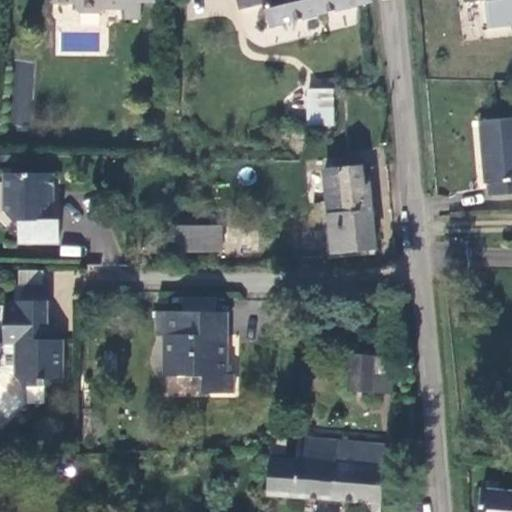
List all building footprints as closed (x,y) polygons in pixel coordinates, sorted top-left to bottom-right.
[(155,1),(155,0),(72,0),(80,8),(101,10),(102,2),(125,4),(124,18),(141,18),(143,0),(155,1)] [(237,0),(239,11),(246,9),(250,22),(263,19),(265,25),(277,22),(316,12),(336,6),(358,0),(237,0)] [(330,16),(336,6),(316,12),(311,21),(330,16)] [(145,98),(165,99),(166,72),(147,71),(145,98)] [(308,123),(333,122),(332,90),(306,90),(308,123)] [(511,116),(481,120),(487,181),(491,181),(493,196),(511,194),(511,116)] [(362,166),(324,169),(327,211),(370,208),(368,184),(363,184),(362,166)] [(4,172),(3,209),(49,210),(50,192),(56,192),(57,175),(4,172)] [(327,211),(329,247),(373,244),(370,208),(327,211)] [(49,220),(49,210),(3,209),(2,214),(16,225),(15,243),(56,245),(57,221),(49,220)] [(172,223),(171,251),(222,252),(223,225),(172,223)] [(13,290),(12,303),(48,304),(47,291),(13,290)] [(48,304),(12,303),(12,308),(5,308),(3,347),(16,347),(15,379),(25,388),(44,389),(45,381),(60,381),(61,341),(51,340),(52,324),(47,323),(48,304)] [(222,310),(161,308),(160,335),(168,335),(167,378),(203,379),(203,395),(235,396),(235,376),(228,375),(228,333),(218,333),(218,327),(221,327),(222,310)] [(348,392),(370,392),(389,391),(388,352),(369,353),(351,355),(348,355),(348,392)] [(298,438),(296,462),(305,463),(307,439),(298,438)] [(381,511),(384,446),(307,439),(305,463),(296,462),(264,459),(263,491),(359,498),(358,511),(381,511)] [(511,511),(511,491),(479,488),(477,511),(511,511)]
